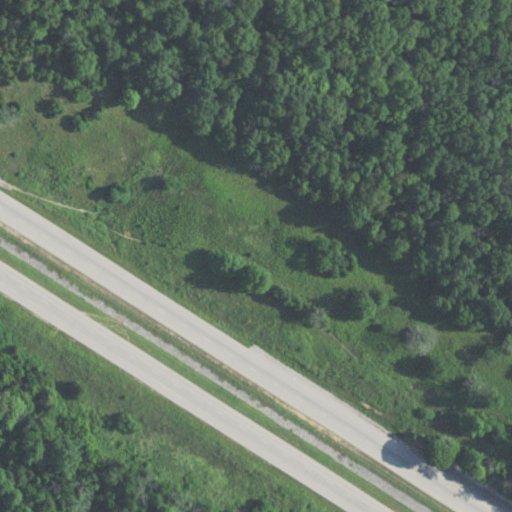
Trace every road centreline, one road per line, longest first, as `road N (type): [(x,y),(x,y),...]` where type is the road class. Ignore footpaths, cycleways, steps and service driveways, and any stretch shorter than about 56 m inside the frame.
road 1 (motorway): [(480,511),(0,209)]
road 2 (motorway): [(0,277),(373,511)]
